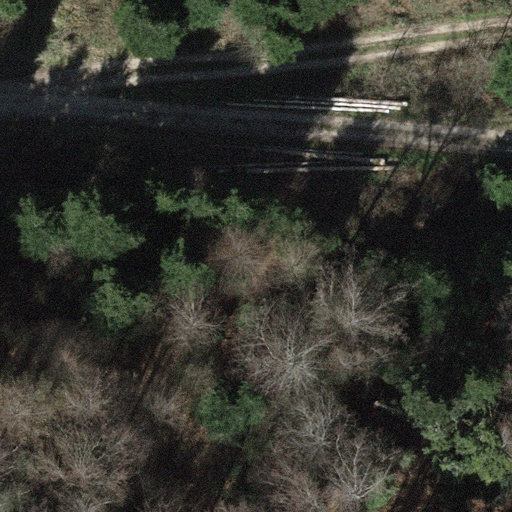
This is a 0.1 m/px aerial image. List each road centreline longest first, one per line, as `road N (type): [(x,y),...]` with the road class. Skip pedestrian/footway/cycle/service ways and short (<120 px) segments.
road 1 (track): [(0,104),(171,64),(511,18)]
road 2 (track): [(0,110),(511,142)]
